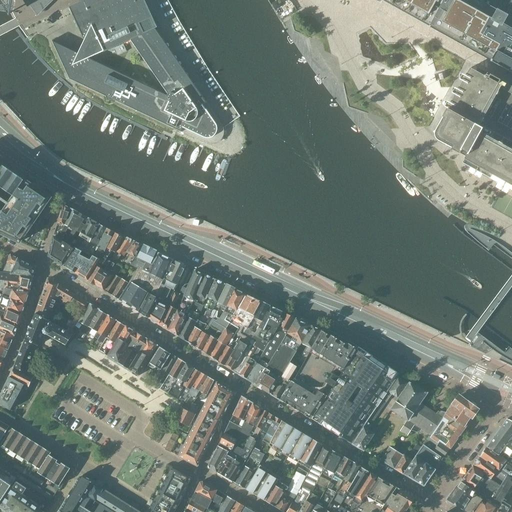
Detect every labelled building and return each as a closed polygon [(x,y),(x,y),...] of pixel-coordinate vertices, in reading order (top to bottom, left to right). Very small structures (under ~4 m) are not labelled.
[(0,0),(2,3),(4,6),(10,17),(13,0),(0,0)] [(53,0),(32,0),(41,11),(53,0)] [(144,0),(85,0),(69,7),(84,41),(81,45),(80,46),(80,48),(80,49),(79,54),(52,41),(70,80),(106,97),(108,101),(112,100),(204,144),(208,145),(216,144),(220,141),(223,137),(224,132),(223,127),(215,115),(156,29),(157,28),(144,0)] [(379,0),(379,1),(379,2),(380,2),(381,2),(381,1),(397,10),(399,11),(429,28),(430,28),(484,58),(511,73),(511,5),(511,7),(510,8),(511,8),(506,16),(476,0),(379,0)] [(511,85),(510,84),(481,67),(478,73),(472,69),(436,134),(436,136),(436,138),(437,140),(439,142),(440,142),(462,154),(463,164),(511,191),(511,85)] [(435,75),(436,81),(439,81),(444,80),(442,73),(435,75)] [(0,215),(24,180),(0,163),(0,215)] [(20,243),(50,198),(49,197),(48,197),(26,182),(26,181),(24,180),(0,215),(0,232),(18,241),(18,242),(20,243)] [(73,210),(63,205),(54,235),(57,236),(59,231),(62,233),(73,210)] [(82,215),(73,210),(62,233),(59,231),(57,236),(57,237),(67,241),(82,215)] [(75,246),(89,219),(82,215),(67,241),(75,246)] [(99,225),(89,219),(75,246),(74,247),(74,248),(85,253),(99,225)] [(92,257),(93,256),(107,229),(99,225),(85,253),(92,257)] [(116,233),(107,229),(93,256),(100,260),(116,233)] [(124,238),(116,233),(100,260),(88,281),(96,286),(110,261),(124,238)] [(63,266),(74,249),(70,247),(71,246),(63,242),(55,237),(53,237),(48,257),(63,266)] [(134,241),(124,237),(124,238),(116,252),(123,256),(127,253),(132,247),(134,241)] [(127,261),(131,263),(136,256),(141,246),(142,245),(134,241),(132,247),(127,253),(130,255),(127,261)] [(136,256),(131,263),(129,267),(137,270),(139,267),(148,272),(158,253),(154,252),(155,251),(145,247),(144,247),(141,246),(136,256)] [(74,249),(63,266),(88,281),(100,260),(93,256),(92,257),(85,253),(74,248),(74,249)] [(161,284),(172,263),(174,260),(172,259),(171,261),(159,255),(160,254),(158,253),(148,272),(139,267),(137,270),(135,274),(119,300),(139,312),(148,293),(158,299),(164,286),(161,284)] [(33,278),(35,268),(19,260),(10,256),(3,274),(0,273),(0,288),(29,291),(33,278)] [(96,286),(104,291),(114,274),(111,272),(115,264),(110,261),(96,286)] [(186,266),(176,261),(174,265),(172,263),(161,284),(164,286),(174,291),(186,266)] [(178,310),(168,330),(177,336),(186,342),(194,327),(197,322),(206,300),(205,299),(207,293),(213,279),(204,274),(203,275),(202,274),(202,273),(195,270),(186,289),(178,310)] [(122,278),(112,296),(119,300),(135,274),(130,271),(124,280),(122,278)] [(104,291),(112,296),(122,278),(114,274),(104,291)] [(83,315),(89,304),(48,279),(39,305),(53,310),(57,299),(83,315)] [(225,285),(215,280),(207,297),(212,300),(205,315),(209,317),(213,309),(225,285)] [(235,290),(225,285),(213,309),(217,311),(220,306),(225,308),(235,290)] [(174,291),(164,286),(158,299),(149,319),(158,324),(174,291)] [(0,288),(0,294),(25,306),(29,291),(0,288)] [(233,316),(245,294),(235,290),(225,308),(223,311),(233,316)] [(158,324),(168,330),(178,310),(173,308),(180,294),(174,291),(158,324)] [(139,312),(149,319),(158,299),(148,293),(139,312)] [(0,305),(22,315),(25,306),(0,294),(0,305)] [(248,327),(262,303),(245,294),(233,316),(225,329),(233,334),(232,336),(239,341),(248,327)] [(270,306),(262,303),(248,327),(251,328),(257,319),(261,321),(270,306)] [(0,316),(1,317),(19,325),(22,315),(0,305),(0,316)] [(53,310),(39,305),(35,314),(51,322),(53,319),(52,318),(54,314),(55,314),(56,312),(53,310)] [(99,310),(90,305),(79,323),(84,325),(79,332),(84,335),(99,310)] [(261,321),(247,346),(232,370),(239,375),(257,347),(264,352),(277,330),(285,314),(270,306),(261,321)] [(108,315),(99,310),(84,335),(88,337),(92,330),(97,333),(95,336),(108,315)] [(72,335),(73,335),(72,334),(51,322),(35,314),(25,339),(13,369),(10,377),(24,385),(29,387),(29,388),(33,378),(24,374),(36,345),(38,346),(39,343),(42,336),(46,337),(47,335),(66,345),(72,335)] [(296,319),(285,314),(277,330),(286,334),(296,319)] [(116,321),(108,315),(95,336),(99,338),(97,342),(99,344),(96,350),(98,351),(116,321)] [(19,325),(1,317),(0,318),(0,329),(14,336),(19,325)] [(301,344),(311,326),(308,324),(307,324),(300,321),(301,321),(300,320),(300,321),(296,319),(286,334),(277,330),(264,352),(247,380),(271,394),(290,363),(301,344)] [(125,326),(116,321),(98,351),(107,356),(125,326)] [(126,370),(127,369),(139,376),(158,346),(147,339),(125,326),(112,349),(108,356),(118,362),(118,363),(123,366),(122,368),(126,370)] [(205,326),(202,332),(194,347),(201,351),(210,337),(205,334),(208,328),(205,326)] [(311,326),(301,344),(306,347),(303,352),(306,354),(308,356),(312,350),(322,331),(312,326),(311,326)] [(186,342),(194,347),(202,332),(194,327),(186,342)] [(14,336),(0,329),(0,346),(8,350),(14,336)] [(210,336),(210,337),(201,351),(225,366),(239,341),(232,336),(233,334),(225,329),(222,334),(218,331),(214,338),(210,336)] [(308,356),(304,363),(301,369),(299,368),(297,371),(298,372),(294,378),(294,377),(280,400),(311,419),(332,389),(333,390),(357,349),(348,344),(347,345),(331,335),(331,336),(322,331),(312,350),(308,356)] [(232,370),(247,346),(239,341),(225,366),(232,370)] [(171,354),(160,347),(149,365),(153,368),(155,368),(157,366),(162,370),(171,354)] [(239,375),(247,380),(264,352),(257,347),(239,375)] [(365,353),(364,352),(365,351),(361,348),(361,349),(359,347),(357,349),(333,390),(332,389),(311,419),(352,444),(359,434),(367,422),(382,399),(396,379),(399,375),(397,373),(398,372),(390,367),(388,369),(381,364),(374,360),(366,353),(365,353)] [(178,359),(171,354),(162,370),(157,378),(162,381),(164,377),(163,376),(166,372),(169,374),(178,359)] [(304,363),(308,356),(306,354),(299,360),(304,363)] [(186,364),(179,359),(169,374),(166,381),(161,387),(160,389),(168,394),(186,364)] [(299,368),(293,364),(290,363),(271,394),(279,400),(291,381),(293,377),(294,377),(294,378),(298,372),(297,371),(299,368)] [(194,369),(186,364),(168,394),(177,400),(185,383),(194,369)] [(147,368),(141,377),(145,380),(151,370),(147,368)] [(194,369),(185,383),(177,400),(184,404),(189,395),(188,394),(201,373),(194,369)] [(200,392),(208,377),(201,373),(188,394),(196,399),(200,392)] [(0,404),(10,410),(24,385),(10,377),(0,399),(0,404)] [(217,382),(208,377),(200,392),(196,399),(195,401),(198,403),(204,407),(217,382)] [(157,379),(153,385),(154,385),(155,386),(157,388),(160,389),(161,387),(159,386),(161,382),(157,379)] [(396,379),(382,399),(386,402),(392,395),(398,399),(395,404),(394,403),(393,404),(394,404),(391,409),(392,410),(396,413),(397,414),(397,413),(402,416),(403,417),(407,420),(407,421),(407,422),(401,431),(400,431),(407,436),(407,435),(411,430),(417,432),(419,430),(420,428),(431,436),(444,418),(442,416),(443,415),(439,412),(438,414),(437,413),(436,414),(421,404),(427,393),(410,383),(408,385),(396,379)] [(186,441),(179,455),(179,457),(197,466),(210,443),(215,433),(224,413),(225,413),(230,403),(235,393),(231,390),(221,385),(217,382),(204,407),(201,412),(186,441)] [(453,403),(444,418),(431,436),(431,437),(437,441),(438,440),(451,448),(466,426),(464,425),(470,416),(472,418),(478,410),(476,409),(477,408),(476,405),(473,403),(470,403),(470,404),(459,396),(458,397),(453,403)] [(253,403),(242,397),(230,422),(242,428),(244,422),(253,403)] [(249,434),(254,425),(255,425),(263,410),(253,403),(244,422),(242,428),(239,435),(238,437),(241,439),(245,431),(249,434)] [(182,408),(175,420),(189,427),(197,410),(191,406),(189,409),(183,406),(182,408)] [(270,414),(263,410),(255,425),(258,427),(253,437),(256,439),(258,436),(270,414)] [(276,418),(270,414),(258,436),(259,436),(260,435),(262,436),(264,431),(267,433),(276,418)] [(282,421),(276,418),(267,433),(270,435),(268,439),(271,441),(282,421)] [(511,421),(507,419),(487,447),(499,456),(511,437),(511,421)] [(0,431),(5,434),(9,427),(0,420),(0,431)] [(282,421),(271,441),(269,447),(299,464),(312,439),(282,421)] [(242,428),(230,422),(226,429),(239,435),(242,428)] [(367,422),(359,434),(352,444),(364,451),(375,434),(369,430),(372,426),(367,422)] [(1,445),(9,450),(18,436),(10,431),(1,445)] [(219,443),(233,450),(237,439),(224,433),(219,443)] [(26,441),(18,436),(9,450),(17,455),(26,441)] [(424,486),(444,457),(434,450),(439,443),(433,439),(429,436),(428,437),(421,447),(417,453),(416,453),(403,474),(424,486)] [(511,454),(511,437),(499,456),(507,461),(511,454)] [(312,439),(299,464),(295,471),(306,477),(310,469),(322,445),(312,439)] [(34,445),(26,441),(17,455),(24,460),(34,445)] [(439,443),(434,450),(444,457),(449,450),(439,443)] [(219,444),(208,466),(209,468),(233,482),(246,461),(231,453),(233,450),(219,444)] [(24,460),(32,465),(41,450),(34,445),(24,460)] [(332,451),(322,445),(310,469),(306,477),(295,471),(291,481),(286,490),(296,496),(286,511),(299,511),(311,493),(321,499),(326,489),(330,482),(320,476),(322,473),(332,451)] [(417,445),(413,450),(416,453),(417,453),(421,447),(417,445)] [(403,456),(401,454),(390,447),(381,461),(394,469),(403,456)] [(511,463),(507,461),(499,456),(487,447),(480,457),(507,476),(511,479),(511,463)] [(49,455),(41,450),(32,465),(40,470),(49,455)] [(394,469),(403,474),(416,453),(413,450),(408,457),(404,454),(403,456),(394,469)] [(343,457),(332,451),(322,473),(330,477),(331,475),(333,476),(343,457)] [(38,473),(60,487),(59,486),(70,469),(62,463),(60,462),(50,456),(49,455),(40,470),(38,473)] [(353,463),(343,457),(333,476),(330,482),(326,489),(335,494),(343,480),(353,463)] [(501,486),(507,476),(480,457),(473,466),(487,476),(486,477),(494,482),(501,486)] [(362,467),(353,463),(343,480),(348,483),(341,494),(344,496),(362,467)] [(193,477),(172,466),(171,468),(172,468),(168,475),(167,475),(188,486),(189,486),(188,485),(190,481),(191,481),(191,480),(192,478),(193,477),(192,477),(193,477),(192,477),(193,477)] [(267,502),(278,482),(280,477),(259,466),(256,473),(246,490),(267,502)] [(476,491),(486,477),(487,476),(473,466),(461,482),(476,491)] [(246,490),(256,473),(245,467),(235,483),(246,490)] [(370,473),(362,467),(344,496),(340,503),(342,504),(344,502),(347,504),(356,491),(355,491),(356,489),(358,491),(370,473)] [(378,477),(370,473),(358,491),(352,500),(346,510),(349,511),(353,511),(355,509),(357,510),(358,508),(360,505),(369,492),(378,477)] [(188,486),(167,475),(167,476),(167,477),(164,483),(163,484),(184,494),(184,493),(186,489),(187,489),(188,486)] [(0,501),(11,484),(0,476),(0,501)] [(35,477),(33,480),(42,486),(44,482),(35,477)] [(76,511),(93,484),(82,477),(79,478),(61,508),(57,511),(76,511)] [(386,503),(397,488),(378,477),(360,505),(358,508),(363,511),(371,511),(384,511),(385,511),(390,505),(386,503)] [(473,511),(494,482),(486,477),(476,491),(463,510),(466,511),(473,511)] [(25,488),(16,482),(0,507),(0,508),(5,511),(43,511),(51,501),(48,499),(44,497),(41,495),(38,492),(34,490),(31,488),(27,486),(26,485),(25,488)] [(200,483),(196,492),(221,505),(226,495),(203,482),(200,483)] [(287,487),(278,482),(267,502),(275,507),(285,490),(287,487)] [(476,491),(461,482),(448,500),(463,510),(476,491)] [(501,486),(494,482),(473,511),(495,511),(500,504),(493,499),(501,486)] [(103,490),(93,484),(76,511),(89,511),(103,490)] [(184,494),(163,484),(163,485),(160,491),(159,491),(159,492),(180,503),(181,499),(182,499),(184,495),(184,494),(184,495),(184,494)] [(46,488),(55,494),(57,491),(48,485),(46,488)] [(397,488),(386,503),(390,505),(385,511),(386,511),(405,511),(415,498),(397,488)] [(335,494),(326,489),(321,499),(316,507),(312,511),(324,511),(325,510),(326,509),(335,494)] [(100,511),(111,495),(103,490),(89,511),(100,511)] [(283,511),(286,511),(296,496),(286,490),(285,490),(275,507),(283,511)] [(180,503),(159,492),(159,493),(155,499),(154,500),(175,511),(174,511),(177,507),(178,507),(177,507),(179,504),(180,503)] [(221,505),(196,492),(191,500),(206,508),(212,511),(218,511),(222,505),(221,505)] [(321,499),(311,493),(299,511),(312,511),(316,507),(321,499)] [(112,511),(119,500),(111,495),(100,511),(112,511)] [(229,511),(236,501),(227,496),(222,505),(218,511),(229,511)] [(123,511),(128,506),(119,500),(112,511),(123,511)] [(174,511),(175,511),(154,500),(155,501),(151,507),(150,507),(149,508),(153,511),(153,510),(156,511),(174,511)] [(203,511),(206,508),(191,500),(187,509),(192,511),(203,511)] [(242,511),(245,507),(236,501),(229,511),(242,511)] [(505,502),(502,501),(500,504),(495,511),(511,511),(511,509),(510,508),(511,506),(505,502)]
